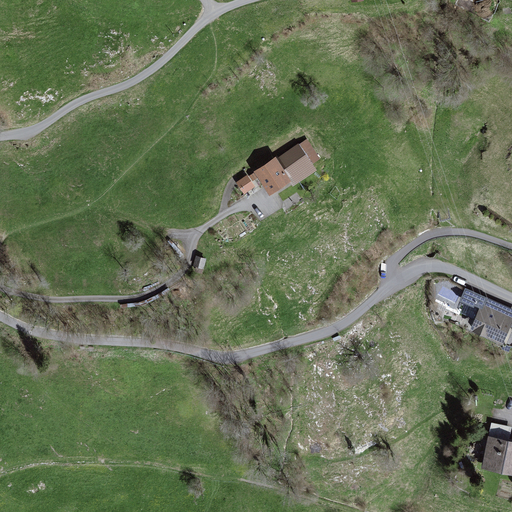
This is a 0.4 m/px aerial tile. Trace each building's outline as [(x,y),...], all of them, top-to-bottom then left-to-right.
[(478,0),(476,4),(479,6),(475,14),(488,21),(498,2),(494,0),(478,0)] [(310,144),(282,162),(298,185),(316,173),(312,167),(321,161),(310,144)] [(272,160),(255,171),(273,197),(290,185),(272,160)] [(248,177),(236,183),(243,197),(255,191),(248,177)] [(450,218),(447,205),(438,207),(441,220),(450,218)] [(198,261),(195,272),(203,274),(206,263),(198,261)] [(483,304),(472,327),(483,332),(483,330),(501,338),(511,317),(499,311),(499,310),(496,308),(495,310),(493,309),(494,307),(490,305),(489,307),(483,304)] [(508,426),(491,422),(488,438),(491,439),(486,463),(511,468),(511,442),(505,441),(508,426)]
